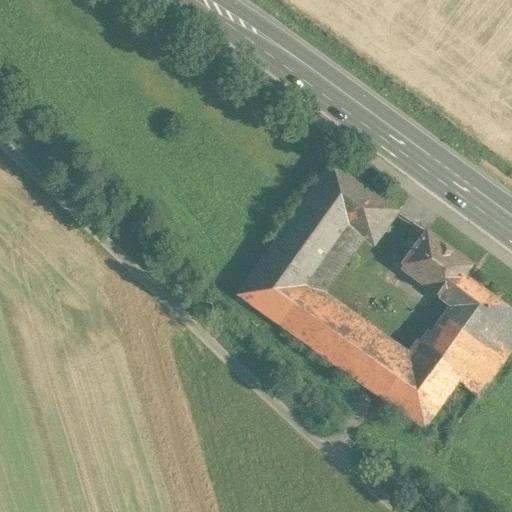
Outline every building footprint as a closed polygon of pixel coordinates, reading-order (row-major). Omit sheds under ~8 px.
[(374,194),(333,164),(238,296),(280,325),(307,287),(350,227),(373,194),(374,194)] [(373,194),(350,227),(375,245),(398,212),(373,194)] [(472,266),(427,233),(402,266),(448,299),(464,277),(472,266)] [(509,309),(464,277),(448,299),(457,306),(456,308),(459,310),(430,350),(421,344),(410,361),(382,398),(424,428),(456,383),(477,398),(511,348),(511,312),(508,309),(509,309)] [(393,348),(307,287),(280,325),(365,386),(393,348)] [(410,361),(393,348),(365,386),(382,398),(410,361)]
